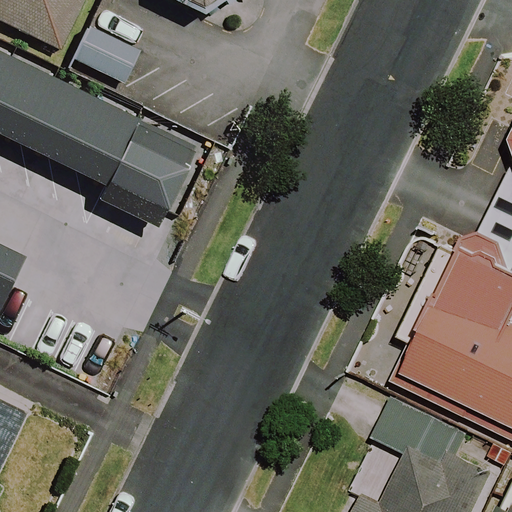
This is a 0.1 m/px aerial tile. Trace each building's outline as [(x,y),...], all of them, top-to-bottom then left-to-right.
[(0,0),(0,17),(85,60),(114,0),(0,0)] [(276,0),(175,0),(256,40),(276,0)] [(238,174),(0,57),(0,336),(10,341),(44,272),(0,251),(0,143),(204,243),(238,174)] [(511,273),(493,264),(430,391),(511,430),(511,273)] [(0,511),(6,511),(60,406),(0,376),(0,511)] [(511,511),(511,468),(419,423),(400,462),(426,475),(407,511),(511,511)]
